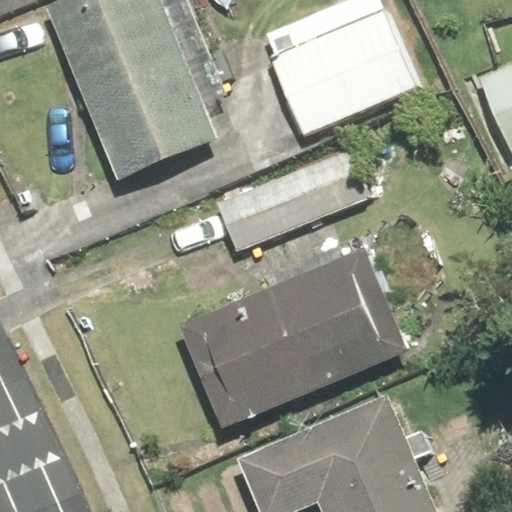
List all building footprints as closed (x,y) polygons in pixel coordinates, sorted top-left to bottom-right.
[(172,0),(86,0),(62,11),(135,182),(232,141),(172,0)] [(393,0),(350,0),(274,32),(319,135),(431,88),(393,0)] [(511,68),(485,80),(511,142),(511,68)] [(365,146),(225,201),(245,252),(385,196),(365,146)] [(394,242),(191,328),(238,436),(440,350),(394,242)] [(461,511),(411,388),(247,455),(270,511),(321,511),(334,507),(335,511),(511,511),(511,501),(485,511),(461,511)]
